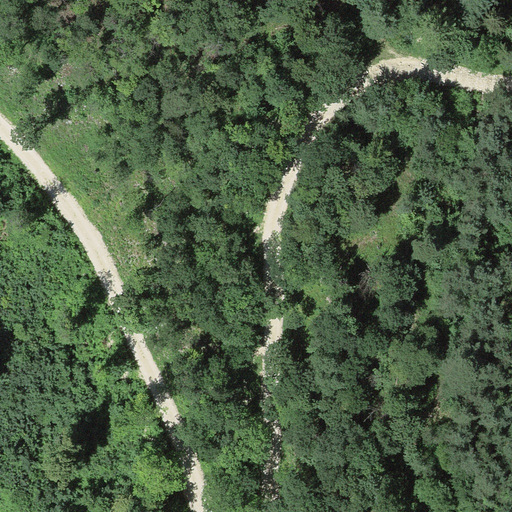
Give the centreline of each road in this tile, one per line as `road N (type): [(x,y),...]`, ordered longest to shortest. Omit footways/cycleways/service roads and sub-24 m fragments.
road 1 (track): [(271,511),(271,245),(281,178),(296,147),(352,86),(404,62),(511,86)]
road 2 (track): [(0,125),(39,169),(117,292),(207,511)]
